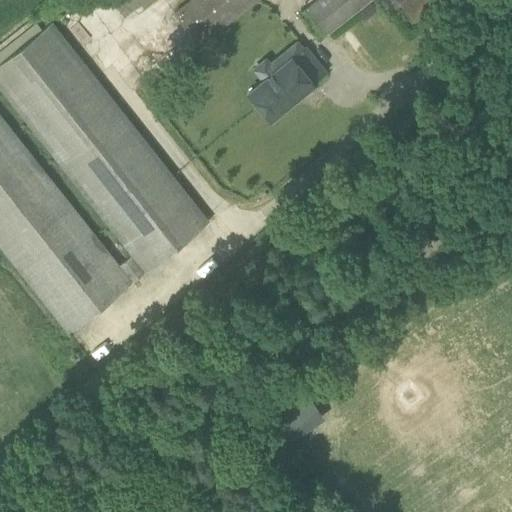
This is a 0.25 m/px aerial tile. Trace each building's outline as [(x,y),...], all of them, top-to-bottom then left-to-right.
[(112,0),(124,15),(143,0),(112,0)] [(256,0),(186,0),(174,10),(200,44),(256,0)] [(325,36),(369,0),(314,0),(303,9),(325,36)] [(389,0),(394,6),(397,4),(412,23),(441,0),(389,0)] [(210,220),(52,21),(0,62),(0,90),(145,272),(210,220)] [(305,47),(248,93),(270,119),(326,73),(305,47)] [(133,280),(0,114),(0,248),(67,333),(133,280)] [(279,421),(291,438),(322,415),(310,398),(279,421)]
